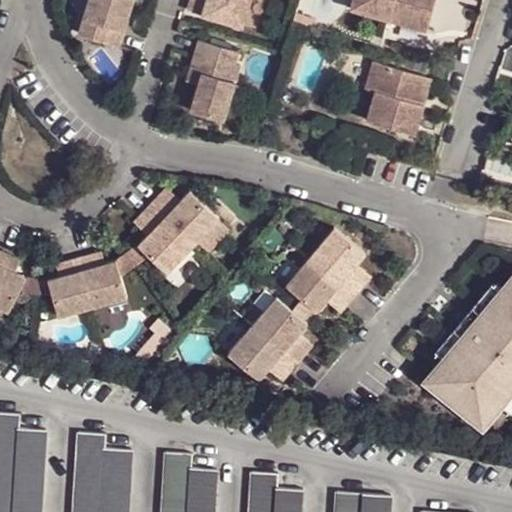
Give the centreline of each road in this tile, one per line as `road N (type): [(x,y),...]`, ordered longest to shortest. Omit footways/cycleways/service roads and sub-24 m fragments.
road 1 (residential): [(133,142),(258,163),(445,224),(449,243),(336,393)]
road 2 (residential): [(133,142),(90,112),(56,66),(31,0)]
road 3 (residential): [(0,202),(21,215),(78,214),(101,196),(133,142)]
road 4 (residential): [(505,0),(457,152)]
road 5 (residential): [(163,22),(133,142)]
